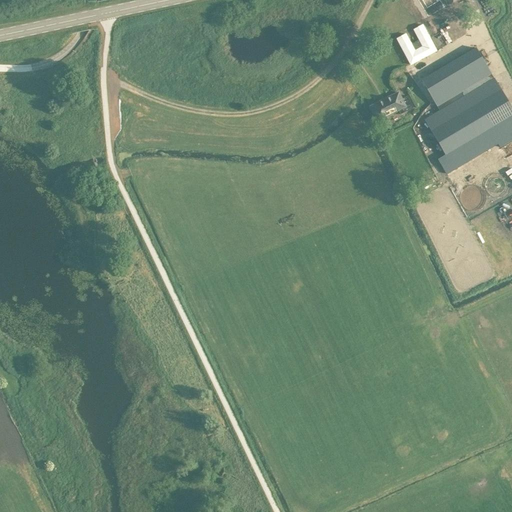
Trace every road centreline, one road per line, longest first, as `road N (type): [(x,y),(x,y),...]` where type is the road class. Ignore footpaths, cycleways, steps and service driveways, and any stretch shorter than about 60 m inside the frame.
road 1 (track): [(278,511),(114,170),(102,70),(109,8)]
road 2 (secondary): [(0,30),(145,0)]
